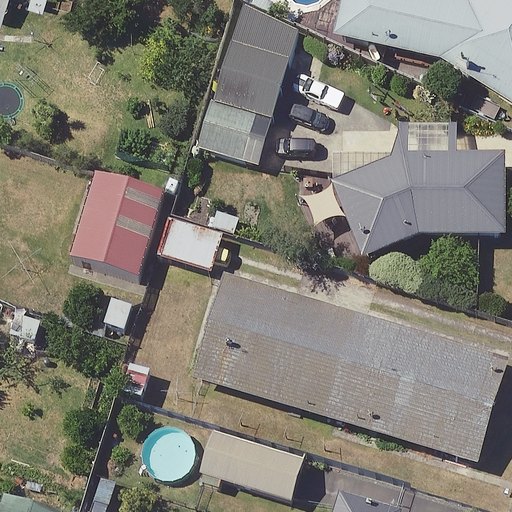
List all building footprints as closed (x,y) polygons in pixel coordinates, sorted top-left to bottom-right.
[(47,0),(0,0),(0,13),(3,0),(15,0),(45,8),(47,0)] [(511,0),(470,0),(467,6),(443,0),(340,0),(332,36),(442,63),(511,106),(511,0)] [(300,31),(241,11),(194,149),(253,169),(300,31)] [(333,183),(362,257),(416,236),(501,236),(501,154),(407,153),(333,183)] [(171,179),(104,156),(69,258),(136,281),(171,179)] [(225,237),(167,221),(157,258),(215,274),(225,237)] [(505,362),(224,276),(192,379),(474,465),(505,362)] [(304,463),(216,433),(201,475),(289,505),(304,463)] [(384,511),(337,498),(332,511),(384,511)] [(45,511),(2,499),(0,504),(0,511),(45,511)]
